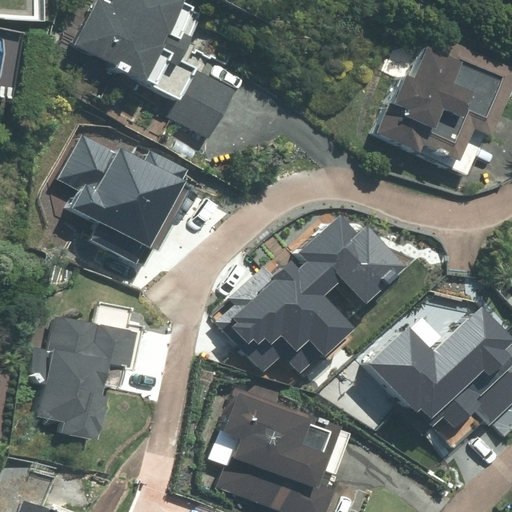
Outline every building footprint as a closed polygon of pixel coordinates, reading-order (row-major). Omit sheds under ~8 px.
[(196,16),(167,0),(107,0),(102,9),(90,1),(58,54),(201,137),(227,92),(170,59),(196,16)] [(511,0),(499,0),(490,19),(511,29),(511,0)] [(506,70),(434,36),(425,56),(405,46),(362,137),(453,180),(506,70)] [(130,264),(178,178),(113,145),(105,159),(92,153),(90,153),(88,153),(86,153),(84,154),(82,154),(81,155),(79,155),(77,156),(75,157),(73,158),(72,159),(70,160),(69,161),(67,163),(66,164),(64,166),(63,167),(62,169),(61,171),(60,173),(59,174),(59,176),(58,178),(57,180),(57,182),(57,184),(57,186),(57,188),(57,190),(57,192),(57,194),(57,196),(58,198),(59,200),(59,202),(74,210),(60,233),(100,256),(104,250),(130,264)] [(16,379),(30,380),(27,420),(53,423),(51,439),(86,443),(90,401),(82,400),(84,384),(106,387),(107,372),(129,374),(133,325),(117,323),(118,307),(87,304),(86,322),(48,319),(44,354),(19,351),(16,379)] [(323,511),(334,483),(323,479),(341,434),(224,388),(187,484),(258,511),(323,511)]
